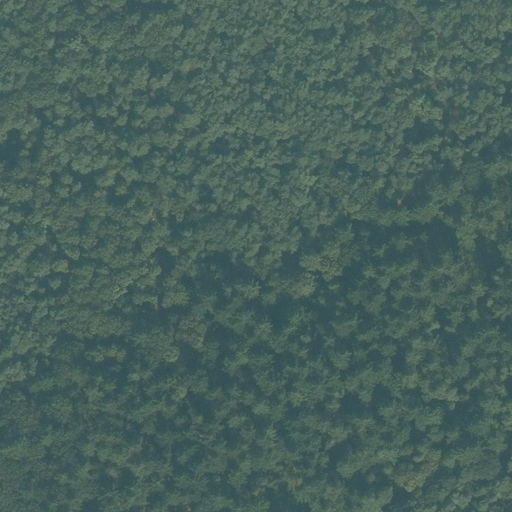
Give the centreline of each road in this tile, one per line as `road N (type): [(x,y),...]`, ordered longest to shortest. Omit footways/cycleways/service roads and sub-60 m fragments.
road 1 (track): [(511,149),(0,396)]
road 2 (track): [(100,511),(54,370),(77,238),(165,47)]
road 3 (track): [(153,0),(242,279)]
road 4 (track): [(372,0),(511,92)]
road 5 (track): [(381,511),(511,449)]
